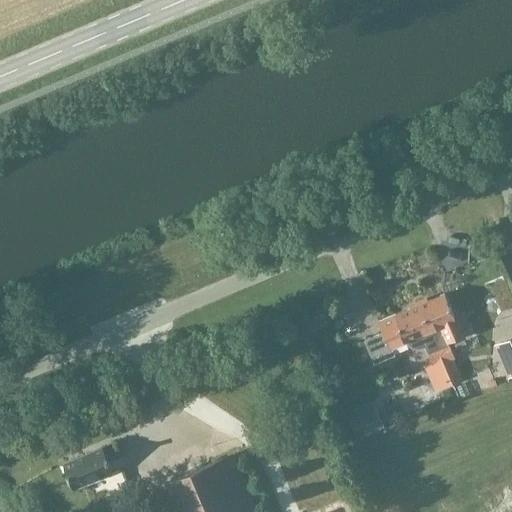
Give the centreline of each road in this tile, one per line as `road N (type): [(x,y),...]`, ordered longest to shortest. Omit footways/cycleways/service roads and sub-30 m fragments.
road 1 (unclassified): [(0,374),(511,161)]
road 2 (primary): [(0,78),(187,0)]
